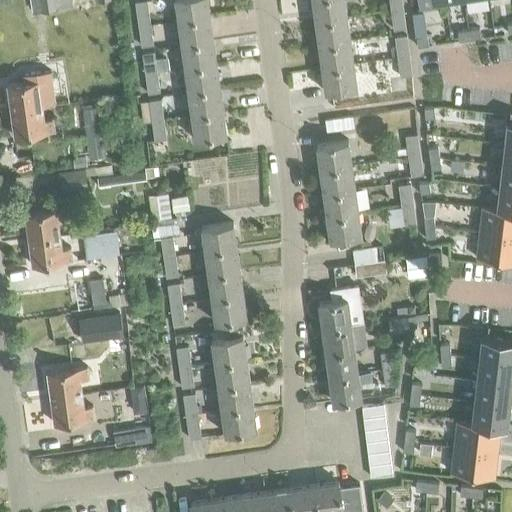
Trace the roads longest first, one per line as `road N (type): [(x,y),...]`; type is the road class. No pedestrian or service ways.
road 1 (residential): [(262,0),(279,120),(294,434),(273,458),(19,494)]
road 2 (residential): [(19,494),(0,357)]
